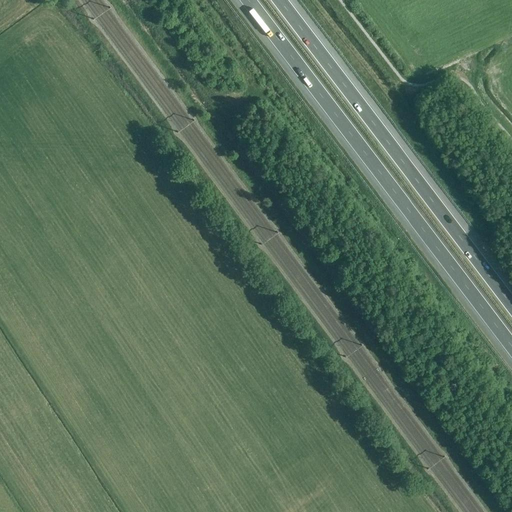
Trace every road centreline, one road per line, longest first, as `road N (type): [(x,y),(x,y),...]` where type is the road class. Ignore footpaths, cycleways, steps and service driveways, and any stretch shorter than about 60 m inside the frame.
road 1 (motorway): [(246,0),(511,348)]
road 2 (motorway): [(511,308),(277,0)]
